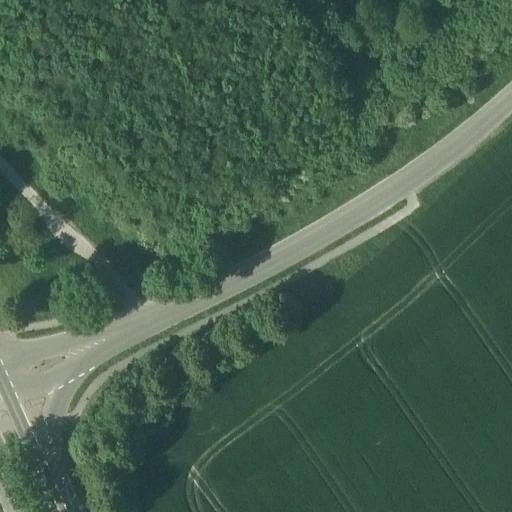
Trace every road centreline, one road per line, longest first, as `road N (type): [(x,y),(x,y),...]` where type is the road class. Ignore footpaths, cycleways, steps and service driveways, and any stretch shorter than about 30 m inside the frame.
road 1 (unclassified): [(89,345),(399,188),(511,92)]
road 2 (track): [(0,168),(109,277),(130,328)]
road 3 (secondary): [(47,486),(51,416),(89,345)]
